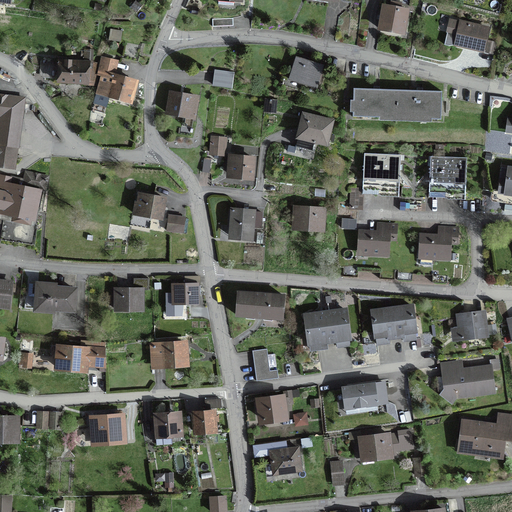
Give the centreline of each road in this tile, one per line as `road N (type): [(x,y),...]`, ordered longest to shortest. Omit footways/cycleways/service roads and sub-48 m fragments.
road 1 (residential): [(163,39),(286,38),(511,91)]
road 2 (residential): [(210,272),(384,291),(511,294)]
road 3 (residential): [(249,511),(511,486)]
road 4 (residential): [(0,397),(40,402),(231,390)]
road 5 (residential): [(0,261),(210,272)]
road 6 (residential): [(162,152),(84,148),(0,59)]
road 7 (residential): [(231,390),(418,365)]
road 8 (residential): [(210,272),(194,189),(162,152)]
road 9 (residential): [(245,511),(231,390)]
